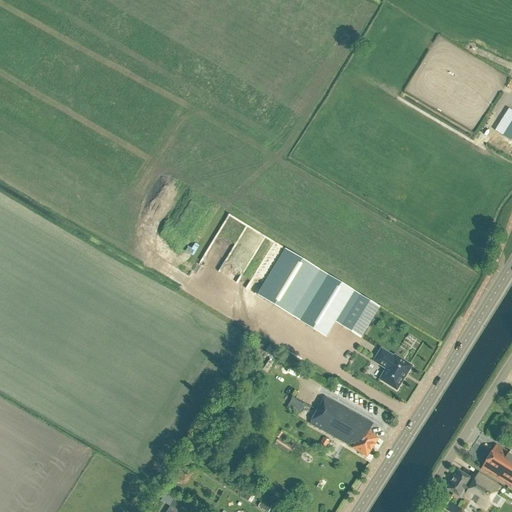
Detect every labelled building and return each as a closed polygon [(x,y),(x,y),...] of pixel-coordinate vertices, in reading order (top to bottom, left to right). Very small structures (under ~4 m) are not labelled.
[(511,121),(503,136),(511,141),(511,121)] [(487,138),(498,142),(502,131),(491,128),(487,138)] [(291,317),(319,271),(285,250),(257,296),(291,317)] [(361,337),(379,308),(328,276),(299,322),(326,338),(336,322),(361,337)] [(374,361),(386,369),(380,380),(397,390),(412,367),(395,356),(394,357),(381,349),(374,361)] [(267,359),(260,369),(266,373),(273,363),(267,359)] [(336,403),(334,402),(334,401),(325,396),(309,424),(345,444),(352,449),(366,457),(378,439),(368,432),(373,424),(366,419),(365,419),(363,418),(363,417),(336,403)] [(274,400),(270,408),(281,414),(285,406),(274,400)] [(325,449),(329,442),(324,439),(320,445),(325,449)] [(481,468),(480,470),(494,478),(504,483),(511,488),(511,455),(509,453),(507,452),(495,445),(488,456),(481,468)] [(474,481),(458,471),(446,489),(462,499),(464,496),(486,510),(499,488),(478,474),(474,481)]
